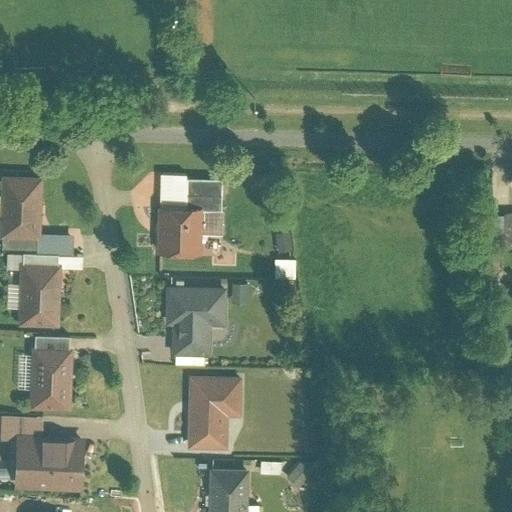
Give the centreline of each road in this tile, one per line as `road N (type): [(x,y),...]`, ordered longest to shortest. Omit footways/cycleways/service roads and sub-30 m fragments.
road 1 (residential): [(511,142),(102,135)]
road 2 (residential): [(149,511),(100,178),(102,135)]
